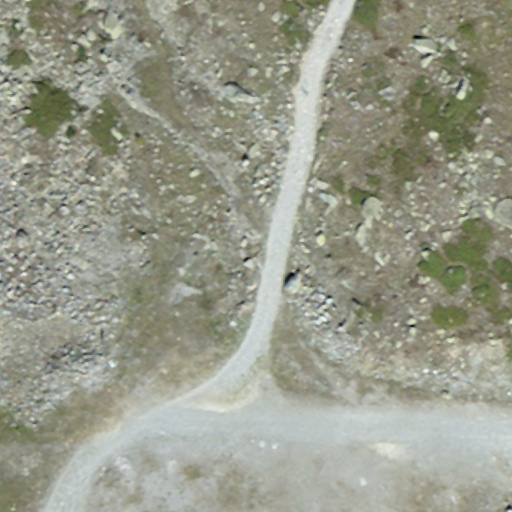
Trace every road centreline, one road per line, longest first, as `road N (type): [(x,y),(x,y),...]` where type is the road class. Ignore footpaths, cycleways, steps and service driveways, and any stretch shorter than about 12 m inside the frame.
road 1 (track): [(511,427),(229,411)]
road 2 (track): [(229,411),(173,418),(128,435),(90,465),(66,511)]
